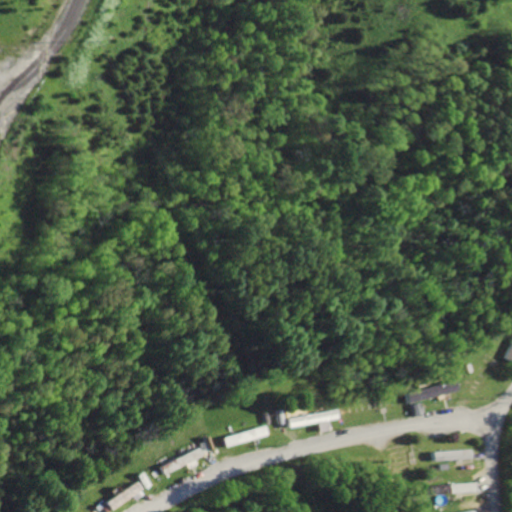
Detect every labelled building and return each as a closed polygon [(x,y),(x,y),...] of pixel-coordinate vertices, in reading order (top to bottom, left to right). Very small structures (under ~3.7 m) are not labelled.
[(511,353),(511,326),(497,360),(507,364),(511,353)] [(450,391),(447,381),(397,394),(400,404),(450,391)] [(311,424),(312,429),(323,427),(322,422),(333,420),(331,410),(280,420),(282,430),(311,424)] [(216,439),(219,449),(262,436),(259,426),(216,439)] [(153,467),(157,475),(180,465),(181,468),(199,460),(194,449),(153,467)] [(425,462),(463,460),(462,451),(424,453),(425,462)] [(106,511),(136,492),(130,483),(99,504),(104,511),(106,511)] [(440,494),(464,494),(464,484),(440,485),(440,494)] [(421,495),(437,494),(436,485),(421,486),(421,495)]
